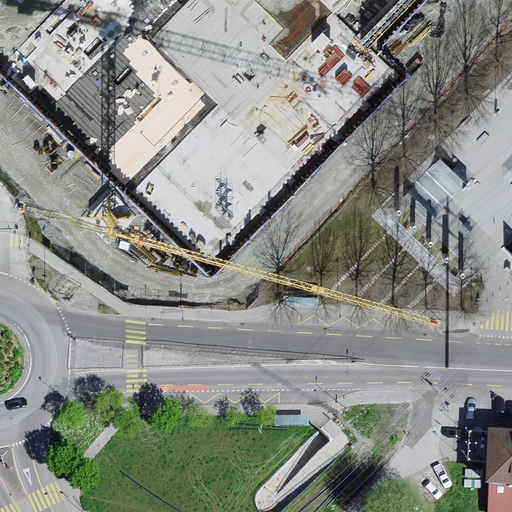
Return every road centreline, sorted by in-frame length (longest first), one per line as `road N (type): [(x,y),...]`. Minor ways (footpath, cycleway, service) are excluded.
road 1 (motorway): [(511,48),(76,511)]
road 2 (motorway): [(192,511),(511,171)]
road 3 (unclassified): [(405,364),(315,346),(120,329),(38,311)]
road 4 (unclassified): [(49,394),(136,380),(405,364)]
